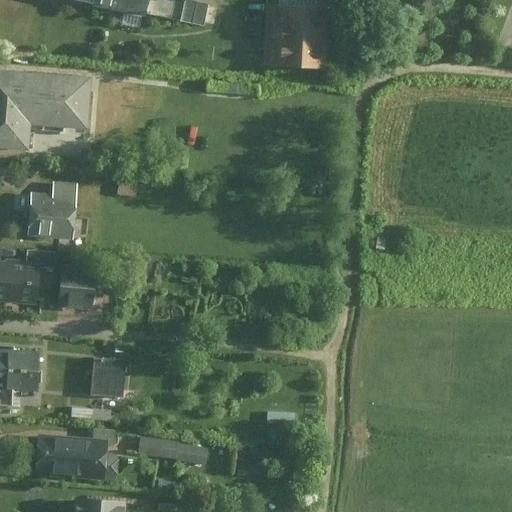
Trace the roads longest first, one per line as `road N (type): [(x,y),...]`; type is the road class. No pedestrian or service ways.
road 1 (track): [(320,511),(364,89),(398,67),(511,72)]
road 2 (track): [(137,335),(331,355)]
road 3 (residential): [(0,322),(137,335)]
